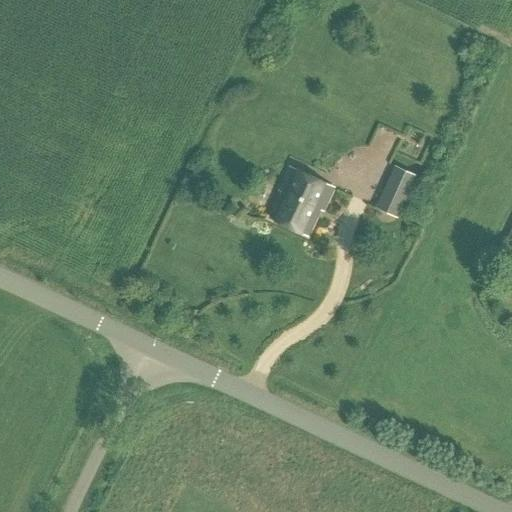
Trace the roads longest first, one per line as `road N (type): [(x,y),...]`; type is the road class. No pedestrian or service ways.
road 1 (tertiary): [(502,511),(151,354)]
road 2 (unclassified): [(74,511),(151,354)]
road 3 (tertiary): [(151,354),(0,282)]
